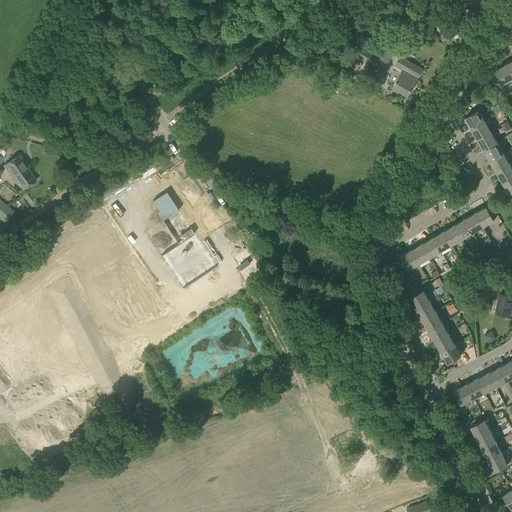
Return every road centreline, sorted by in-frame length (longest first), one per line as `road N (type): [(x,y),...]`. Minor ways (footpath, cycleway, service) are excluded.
road 1 (residential): [(376,230),(202,174),(161,122)]
road 2 (residential): [(378,256),(491,190),(441,105)]
road 3 (track): [(161,122),(347,0)]
road 4 (residential): [(22,511),(199,444)]
road 5 (residential): [(123,212),(211,373)]
road 6 (residential): [(0,299),(123,212)]
road 7 (residential): [(161,122),(83,0)]
road 8 (residential): [(425,390),(392,316),(378,256)]
road 9 (residential): [(376,230),(386,197),(441,105)]
road 10 (residential): [(487,511),(425,390)]
road 11 (residential): [(112,160),(0,234)]
road 12 (unknown): [(0,113),(52,0)]
